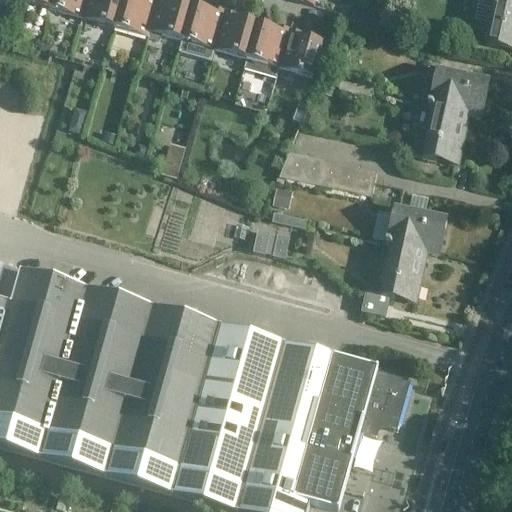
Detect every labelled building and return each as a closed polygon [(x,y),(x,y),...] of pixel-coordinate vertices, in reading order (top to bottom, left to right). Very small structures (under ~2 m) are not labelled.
[(16,0),(15,3),(49,12),(52,0),(16,0)] [(52,0),(49,12),(81,21),(87,0),(52,0)] [(87,0),(81,21),(114,31),(122,0),(87,0)] [(139,0),(122,0),(114,31),(147,40),(157,1),(152,0),(143,0),(143,1),(139,0)] [(157,1),(147,40),(159,43),(161,38),(181,44),(191,8),(172,3),(172,0),(157,0),(157,1)] [(289,0),(289,1),(313,8),(315,0),(289,0)] [(511,0),(495,0),(485,46),(511,51),(511,0)] [(181,44),(178,54),(210,64),(214,53),(224,14),(211,10),(210,14),(191,8),(181,44)] [(224,14),(214,53),(246,62),(256,27),(237,21),(238,18),(224,14)] [(361,28),(377,35),(380,26),(364,20),(361,28)] [(246,62),(243,72),(276,81),(278,71),(289,33),(276,29),(275,32),(256,27),(246,62)] [(289,33),(278,71),(312,80),(322,46),(302,40),(303,36),(289,33)] [(428,104),(428,106),(471,116),(481,118),(489,83),(437,72),(430,105),(428,104)] [(357,88),(341,84),(339,93),(355,96),(357,88)] [(373,91),(357,88),(355,96),(371,99),(373,91)] [(308,110),(298,106),(292,123),(302,127),(308,110)] [(417,137),(413,158),(459,168),(471,116),(428,106),(427,108),(432,109),(431,116),(426,139),(417,137)] [(68,134),(81,138),(89,114),(75,110),(68,134)] [(102,144),(116,149),(118,140),(105,135),(102,144)] [(136,156),(145,159),(148,150),(138,147),(136,156)] [(163,177),(176,181),(185,152),(172,148),(163,177)] [(305,160),(289,156),(280,180),(300,185),(305,160)] [(305,160),(300,185),(317,188),(323,163),(305,160)] [(323,163),(317,188),(335,192),(340,167),(323,163)] [(340,167),(335,192),(352,196),(357,171),(340,167)] [(357,171),(352,196),(371,200),(376,175),(357,171)] [(292,195),(276,192),(272,210),(288,213),(292,195)] [(384,244),(438,256),(445,220),(394,209),(387,243),(384,243),(384,244)] [(289,220),(273,217),(271,225),(287,228),(289,220)] [(289,220),(287,228),(304,232),(306,224),(289,220)] [(256,234),(252,255),(264,258),(264,257),(265,257),(272,258),(272,260),(283,262),(288,241),(277,238),(277,239),(269,238),(269,236),(256,234)] [(365,293),(360,316),(386,321),(390,300),(417,305),(428,254),(412,250),(403,249),(384,244),(384,246),(389,247),(379,296),(365,293)] [(0,452),(222,511),(307,511),(309,505),(310,505),(334,511),(336,511),(358,434),(374,438),(377,425),(394,430),(407,385),(375,375),(375,372),(0,267),(0,452)]
